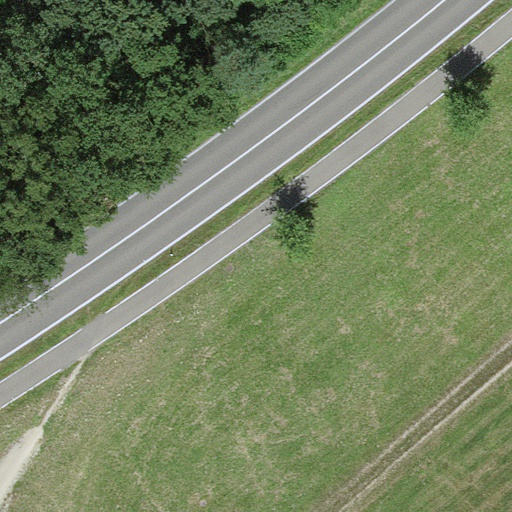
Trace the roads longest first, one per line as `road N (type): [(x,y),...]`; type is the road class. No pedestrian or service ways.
road 1 (primary): [(447,0),(0,324)]
road 2 (track): [(323,511),(511,351)]
